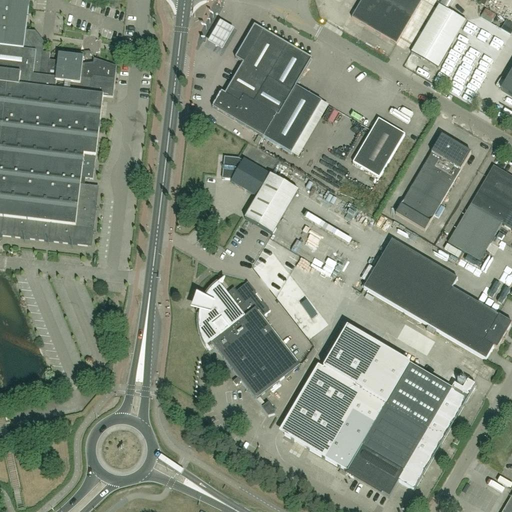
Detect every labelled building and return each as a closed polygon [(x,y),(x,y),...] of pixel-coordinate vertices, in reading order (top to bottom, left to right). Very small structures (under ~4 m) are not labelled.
[(0,0),(0,236),(87,246),(92,243),(99,187),(84,186),(85,179),(93,180),(103,97),(113,98),(116,68),(94,60),(93,64),(83,66),(83,58),(59,55),(58,62),(49,61),(50,54),(43,53),(44,48),(31,32),(26,31),(29,0),(0,0)] [(362,0),(352,19),(397,45),(422,0),(362,0)] [(440,5),(411,54),(438,69),(466,21),(440,5)] [(234,28),(221,19),(209,40),(223,49),(234,28)] [(222,93),(212,109),(291,155),(302,137),(322,103),(296,87),(312,60),(263,31),(255,26),(235,59),(243,64),(226,94),(225,95),(222,93)] [(511,71),(501,91),(511,97),(511,71)] [(379,179),(405,136),(379,120),(353,164),(379,179)] [(425,232),(471,154),(442,137),(396,215),(425,232)] [(273,236),(298,192),(244,160),(244,162),(239,159),(225,158),(222,180),(232,181),(231,183),(257,198),(245,220),(273,236)] [(470,206),(502,225),(511,207),(511,177),(494,167),(470,206)] [(380,179),(376,187),(386,192),(390,184),(380,179)] [(502,225),(470,206),(448,244),(480,262),(502,225)] [(511,207),(502,225),(511,230),(511,207)] [(347,232),(341,239),(353,248),(359,241),(347,232)] [(497,350),(511,324),(499,317),(452,290),(458,280),(392,242),(364,290),(486,361),(494,348),(497,350)] [(511,251),(511,245),(508,242),(502,249),(509,255),(511,251)] [(349,282),(357,287),(364,278),(356,273),(349,282)] [(201,298),(197,310),(196,312),(197,312),(198,311),(200,311),(199,316),(199,322),(199,327),(200,332),(201,338),(203,343),(206,347),(209,351),(210,350),(207,347),(212,344),(256,401),(300,366),(262,318),(270,312),(263,303),(262,304),(255,296),(257,295),(248,283),(236,292),(234,288),(227,294),(219,284),(216,285),(214,287),(212,289),(210,291),(209,293),(207,295),(205,297),(204,300),(201,298)] [(331,300),(318,288),(313,293),(308,289),(304,294),(315,304),(305,315),(313,323),(323,313),(319,310),(322,308),(318,304),(325,297),(330,302),(331,300)] [(284,436),(347,474),(388,498),(388,499),(398,482),(413,492),(476,386),(468,381),(463,390),(455,385),(452,390),(410,365),(347,328),(284,436)] [(274,415),(275,412),(268,403),(262,408),(268,417),(274,415)] [(511,511),(511,498),(503,511),(511,511)]
